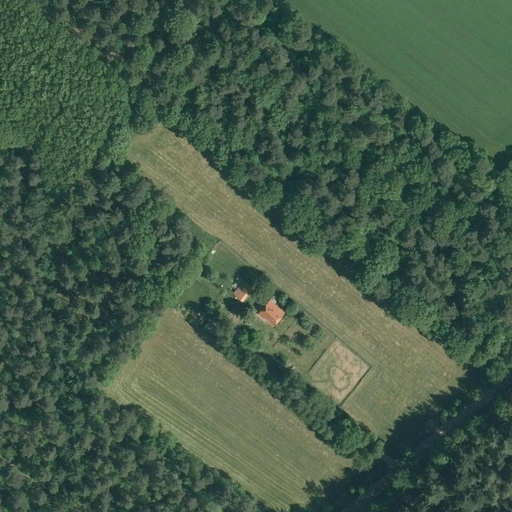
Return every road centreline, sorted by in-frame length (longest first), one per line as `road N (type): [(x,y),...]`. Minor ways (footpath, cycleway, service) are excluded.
road 1 (track): [(511,283),(240,83),(134,85),(53,197),(84,511)]
road 2 (track): [(346,511),(511,372)]
